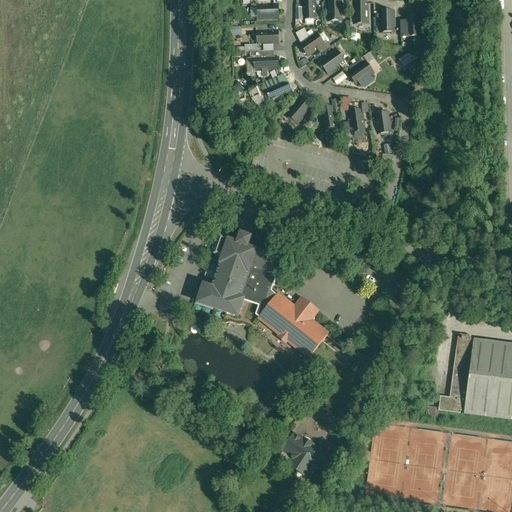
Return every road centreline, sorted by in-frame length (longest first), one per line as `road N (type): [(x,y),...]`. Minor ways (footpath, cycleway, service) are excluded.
road 1 (secondary): [(169,168),(116,333),(65,424),(1,511)]
road 2 (unknown): [(309,511),(354,442),(440,258)]
road 3 (unclassified): [(374,243),(169,168)]
road 4 (residential): [(292,0),(292,55),(307,84),(420,108)]
road 5 (secondary): [(180,0),(169,168)]
road 6 (residential): [(374,243),(420,108)]
road 7 (unclassified): [(510,265),(374,243)]
